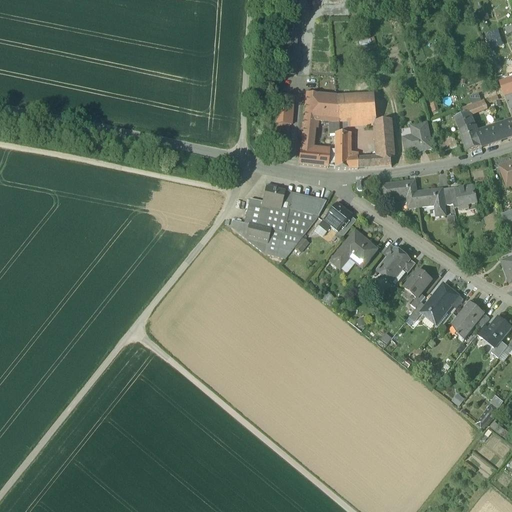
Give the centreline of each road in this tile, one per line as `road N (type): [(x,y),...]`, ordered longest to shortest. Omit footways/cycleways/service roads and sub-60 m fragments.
road 1 (track): [(250,0),(230,197),(0,494)]
road 2 (tertiary): [(0,110),(295,176),(340,176)]
road 3 (track): [(133,328),(352,511)]
road 4 (track): [(0,149),(231,192)]
road 5 (residential): [(340,176),(343,193),(511,303)]
road 6 (tertiary): [(340,176),(407,172),(511,146)]
road 7 (track): [(401,173),(391,92),(368,81),(358,93)]
